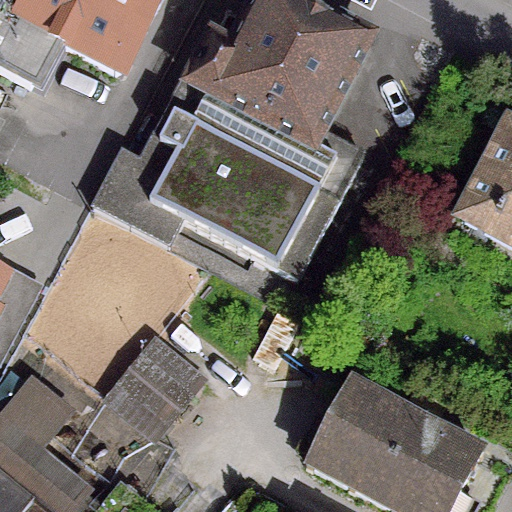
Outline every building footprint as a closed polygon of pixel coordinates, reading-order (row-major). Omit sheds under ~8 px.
[(125,64),(158,0),(18,0),(16,4),(8,0),(6,0),(0,12),(0,78),(25,91),(57,29),(125,64)] [(274,0),(257,0),(228,58),(207,48),(141,174),(115,160),(87,213),(164,254),(165,252),(161,250),(175,225),(292,287),(358,161),(315,138),(364,47),(274,0)] [(511,138),(504,135),(457,225),(511,253),(511,138)] [(0,340),(32,274),(0,258),(0,340)] [(118,385),(167,425),(197,387),(147,348),(118,385)] [(447,511),(473,463),(475,464),(478,459),(472,456),(471,457),(434,438),(435,436),(429,433),(428,435),(391,415),(392,414),(386,411),(385,412),(348,393),(349,391),(343,388),(341,394),(342,395),(305,467),(304,466),(301,472),(306,475),(307,473),(344,493),(343,494),(349,497),(350,496),(380,511),(447,511)] [(0,483),(35,511),(129,511),(108,494),(91,511),(87,511),(0,439),(0,483)] [(0,511),(35,511),(0,483),(0,511)]
